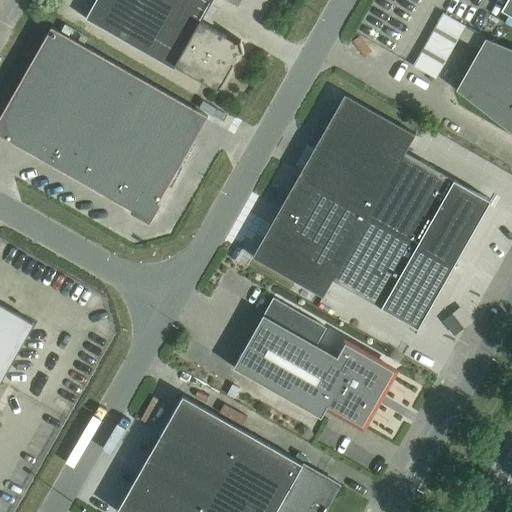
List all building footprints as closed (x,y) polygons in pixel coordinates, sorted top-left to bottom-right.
[(94,0),(85,18),(119,38),(173,68),(175,65),(218,89),(237,55),(236,53),(242,51),(242,52),(243,52),(240,40),(239,40),(239,41),(227,44),(222,41),(225,36),(200,21),(211,0),(94,0)] [(435,78),(465,25),(443,13),(413,66),(435,78)] [(0,135),(131,210),(134,212),(137,212),(140,213),(143,213),(146,212),(149,211),(151,210),(154,208),(156,206),(157,203),(207,116),(51,26),(0,115),(0,135)] [(511,48),(485,38),(456,89),(511,132),(511,48)] [(344,94),(298,175),(368,215),(405,152),(415,134),(344,94)] [(405,152),(368,215),(455,265),(456,264),(454,263),(490,200),(405,152)] [(298,175),(252,257),(322,297),(332,279),(368,215),(298,175)] [(368,215),(332,279),(417,328),(453,264),(455,266),(455,265),(368,215)] [(0,373),(28,324),(32,326),(34,323),(0,303),(0,373)] [(327,405),(356,422),(370,397),(372,399),(376,392),(374,390),(388,366),(344,341),(336,356),(263,314),(233,367),(320,417),(327,405)] [(312,511),(331,480),(182,395),(116,511),(117,511),(312,511)]
